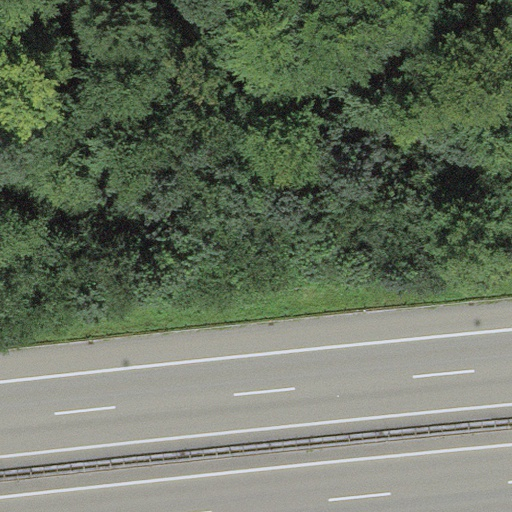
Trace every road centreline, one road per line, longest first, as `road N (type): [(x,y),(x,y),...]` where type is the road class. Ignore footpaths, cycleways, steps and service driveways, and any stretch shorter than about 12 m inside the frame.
road 1 (motorway): [(511,366),(0,419)]
road 2 (motorway): [(204,511),(511,480)]
